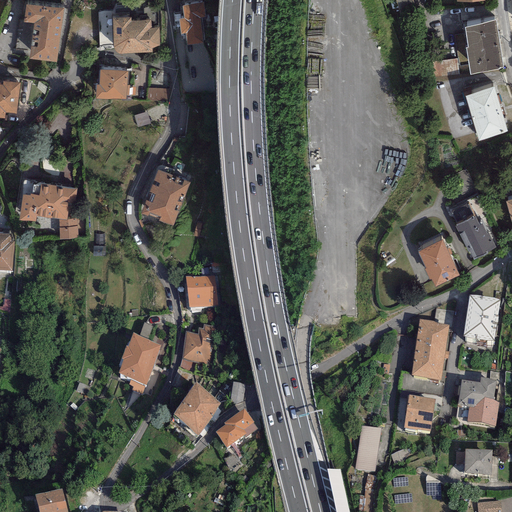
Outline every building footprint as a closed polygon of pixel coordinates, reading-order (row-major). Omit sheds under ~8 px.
[(58,57),(66,3),(45,0),(27,0),(25,16),(37,18),(32,53),(58,57)] [(204,0),(184,0),(186,12),(182,13),(183,29),(187,29),(188,39),(204,38),(202,15),(206,14),(204,0)] [(396,0),(399,8),(414,4),(413,0),(396,0)] [(121,10),(99,11),(100,45),(112,45),(118,51),(129,50),(129,48),(153,48),(152,44),(160,43),(160,23),(151,24),(151,16),(133,17),(133,12),(121,12),(121,10)] [(495,41),(491,17),(462,22),(465,43),(463,43),(467,69),(499,64),(495,41)] [(433,58),(434,75),(459,74),(458,56),(433,58)] [(100,65),(98,95),(127,97),(130,67),(100,65)] [(491,81),(461,91),(475,136),(506,126),(491,81)] [(5,85),(0,84),(0,115),(8,117),(9,112),(18,113),(20,83),(6,82),(5,85)] [(175,223),(192,178),(159,166),(143,211),(175,223)] [(76,181),(38,178),(37,188),(22,187),(20,211),(37,212),(37,207),(66,210),(68,194),(75,195),(76,181)] [(511,190),(503,193),(511,222),(511,190)] [(481,198),(453,212),(474,255),(501,242),(481,198)] [(60,211),(61,229),(78,228),(78,210),(60,211)] [(0,268),(12,269),(15,231),(11,231),(12,223),(0,222),(0,268)] [(459,267),(442,232),(418,244),(435,279),(459,267)] [(214,270),(184,274),(187,304),(218,300),(214,270)] [(498,308),(466,303),(460,346),(493,351),(498,308)] [(439,382),(446,329),(419,325),(411,378),(439,382)] [(186,326),(184,353),(209,355),(212,335),(200,334),(200,327),(186,326)] [(117,371),(147,382),(161,343),(132,333),(117,371)] [(460,407),(494,412),(497,384),(482,382),(481,386),(463,384),(460,407)] [(195,386),(174,418),(198,434),(220,402),(195,386)] [(433,404),(406,400),(401,432),(429,436),(433,404)] [(242,411),(223,425),(225,428),(215,435),(225,448),(242,436),(239,432),(251,423),(242,411)] [(376,476),(382,432),(363,430),(358,473),(376,476)] [(488,457),(461,458),(462,481),(488,481),(488,457)] [(64,511),(61,494),(33,500),(35,511),(64,511)] [(501,511),(501,502),(481,503),(481,511),(501,511)]
